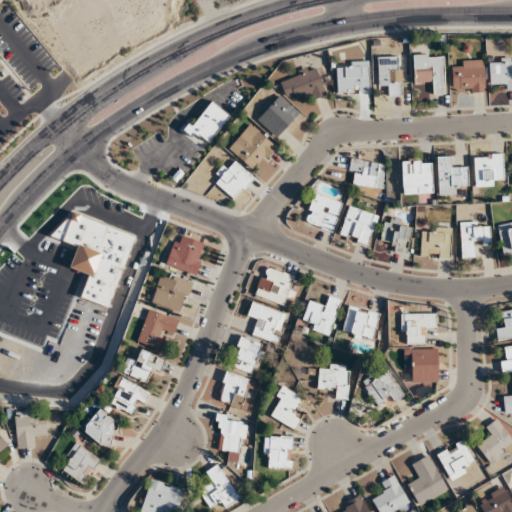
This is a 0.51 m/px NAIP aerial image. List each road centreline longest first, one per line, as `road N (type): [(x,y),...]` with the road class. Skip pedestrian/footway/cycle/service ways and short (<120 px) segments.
road 1 (residential): [(104,511),(174,402),(251,233),(331,135),(511,122)]
road 2 (residential): [(28,487),(81,511),(467,394),(466,290)]
road 3 (secondary): [(82,151),(129,109),(260,46),(377,19),(511,13)]
road 4 (residential): [(82,151),(117,179),(338,267),(442,290),(511,285)]
road 5 (secondary): [(303,0),(206,35),(133,74),(62,126)]
